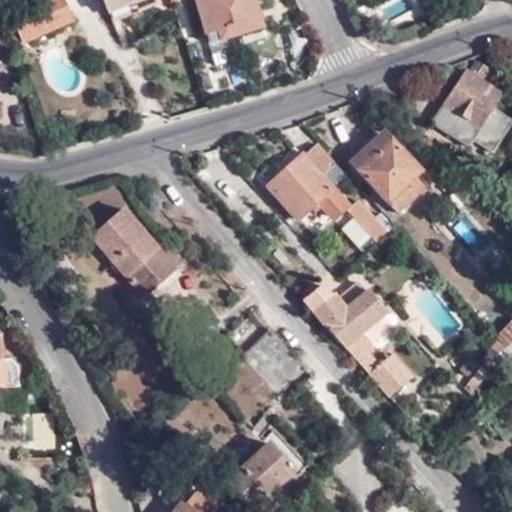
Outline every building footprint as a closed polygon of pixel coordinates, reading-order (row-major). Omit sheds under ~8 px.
[(75,22),(65,0),(55,0),(14,17),(25,44),(75,22)] [(105,0),(111,13),(147,0),(105,0)] [(161,6),(158,0),(147,0),(111,13),(115,23),(161,6)] [(172,0),(176,8),(187,4),(185,0),(172,0)] [(195,0),(208,36),(237,27),(240,37),(266,28),(256,0),(195,0)] [(237,27),(208,36),(211,47),(240,37),(237,27)] [(301,27),(277,32),(283,61),(307,57),(301,27)] [(489,70),(476,61),(468,73),(466,71),(432,122),(469,148),(474,141),(491,152),(510,122),(491,110),(502,95),(482,81),(489,70)] [(420,171),(384,132),(368,149),(373,155),(359,169),(399,215),(426,189),(415,177),(420,171)] [(297,220),(300,218),(330,191),(332,189),(320,176),(333,165),(314,144),(267,186),(297,220)] [(330,191),(300,218),(306,225),(336,196),(330,191)] [(347,211),(376,242),(387,233),(375,220),(358,201),(347,211)] [(157,250),(122,210),(90,238),(143,300),(172,275),(154,253),(157,250)] [(394,226),(383,213),(375,220),(387,233),(394,226)] [(333,295),(313,312),(312,314),(390,404),(411,386),(387,358),(382,363),(373,353),(367,358),(352,342),(358,337),(388,312),(369,290),(346,310),(333,295)] [(511,321),(497,338),(509,349),(511,344),(511,321)] [(307,372),(273,334),(243,360),(278,399),(307,372)] [(1,337),(0,336),(0,389),(21,388),(20,368),(14,361),(2,362),(1,337)] [(373,353),(358,337),(352,342),(367,358),(373,353)] [(387,358),(411,386),(414,380),(393,356),(387,358)] [(482,370),(475,364),(467,374),(474,380),(482,370)] [(226,483),(252,511),(274,511),(277,509),(266,498),(303,463),(277,435),(226,483)] [(416,503),(424,497),(411,483),(387,511),(419,511),(421,510),(416,503)]
